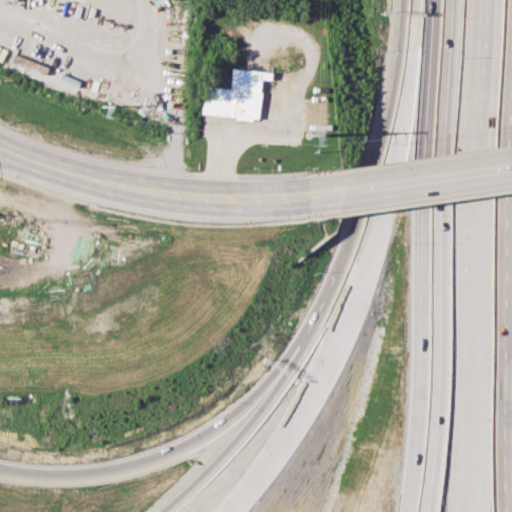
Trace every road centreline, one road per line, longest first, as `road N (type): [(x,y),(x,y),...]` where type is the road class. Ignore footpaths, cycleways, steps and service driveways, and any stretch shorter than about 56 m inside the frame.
road 1 (motorway): [(453,511),(470,325),(481,0)]
road 2 (motorway): [(442,0),(436,385),(424,511)]
road 3 (motorway): [(401,48),(388,209),(362,305),(314,409),(240,511)]
road 4 (motorway): [(318,322),(211,429),(146,460),(83,472),(0,468)]
road 5 (motorway): [(504,511),(511,179)]
road 6 (primary): [(0,142),(108,180),(184,195),(309,195)]
road 7 (motorway): [(401,48),(381,164),(318,322)]
road 8 (motorway): [(318,322),(262,420),(171,511)]
road 9 (primary): [(309,195),(511,168)]
